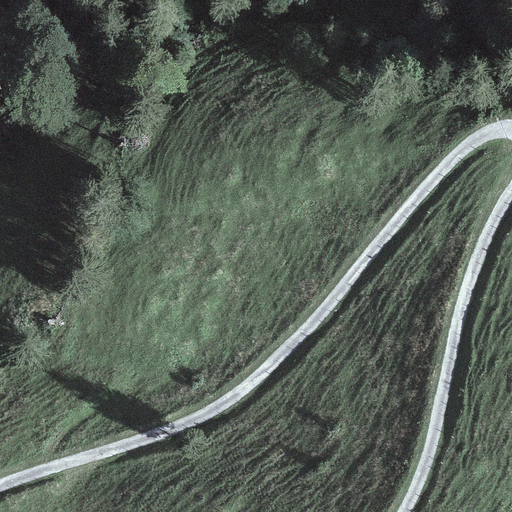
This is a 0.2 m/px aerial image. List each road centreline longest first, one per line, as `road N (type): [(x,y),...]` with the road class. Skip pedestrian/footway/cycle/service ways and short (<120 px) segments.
road 1 (track): [(0,481),(188,418),(252,380),(320,316),(463,146),(511,125)]
road 2 (track): [(511,192),(464,312),(437,449),(407,511)]
